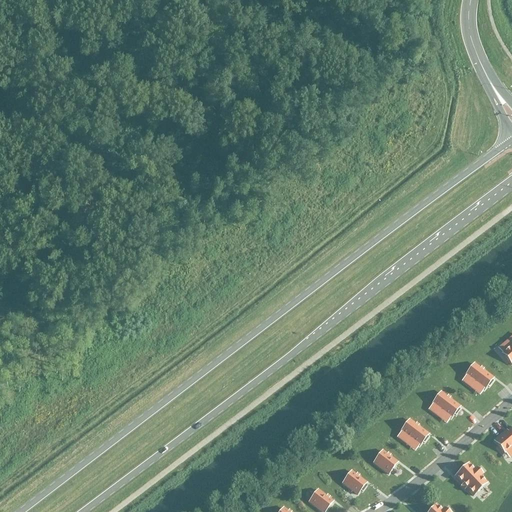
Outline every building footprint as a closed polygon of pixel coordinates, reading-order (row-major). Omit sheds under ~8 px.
[(508,349),(502,354),(511,365),(511,337),(504,344),(508,349)] [(470,388),(474,383),(483,390),(484,391),(487,386),(489,388),(493,382),(492,381),(493,379),(482,371),(480,369),(474,365),(465,377),(462,382),(470,388)] [(437,417),(440,412),(450,419),(450,420),(454,415),(455,416),(460,410),(458,409),(459,408),(449,400),(446,398),(440,393),(431,405),(432,406),(429,411),(437,417)] [(405,444),(409,439),(418,447),(419,447),(422,443),(424,444),(428,438),(427,437),(428,435),(417,427),(415,425),(409,421),(400,433),(401,433),(397,438),(405,444)] [(505,454),(511,449),(511,450),(511,428),(504,435),(503,433),(494,441),(505,454)] [(373,464),(388,475),(397,463),(382,452),(373,464)] [(468,464),(454,478),(473,497),(487,484),(480,477),(482,476),(476,469),(474,471),(468,464)] [(342,484),(357,496),(361,491),(362,492),(366,486),(365,485),(366,484),(351,472),(342,484)] [(325,511),(333,502),(317,491),(308,503),(320,511),(325,511)]
